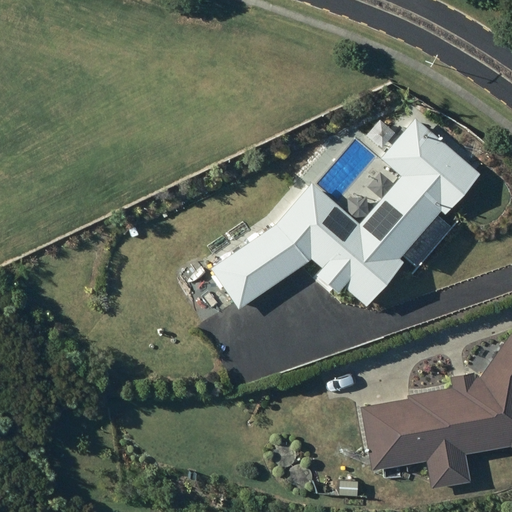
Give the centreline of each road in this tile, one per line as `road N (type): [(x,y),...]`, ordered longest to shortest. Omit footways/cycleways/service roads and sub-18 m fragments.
road 1 (residential): [(511,267),(277,340),(246,339),(200,283)]
road 2 (residential): [(511,116),(400,38),(283,0)]
road 3 (residential): [(383,0),(416,11),(511,73)]
